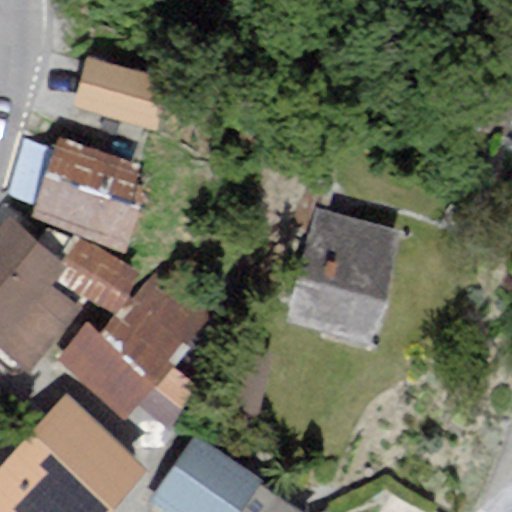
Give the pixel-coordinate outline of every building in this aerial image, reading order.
[(167,79),(87,58),(75,103),(155,125),(167,79)] [(150,168),(58,137),(31,218),(123,248),(150,168)] [(394,230),(321,212),(296,317),(368,334),(394,230)] [(12,220),(0,233),(0,337),(28,361),(73,308),(45,285),(64,264),(12,220)] [(81,242),(60,280),(118,311),(139,273),(81,242)] [(102,337),(88,326),(64,360),(126,411),(222,299),(172,261),(102,337)] [(99,511),(141,466),(65,398),(0,471),(0,511),(99,511)] [(225,511),(249,481),(194,441),(151,501),(166,511),(225,511)] [(225,511),(297,511),(249,481),(225,511)]
